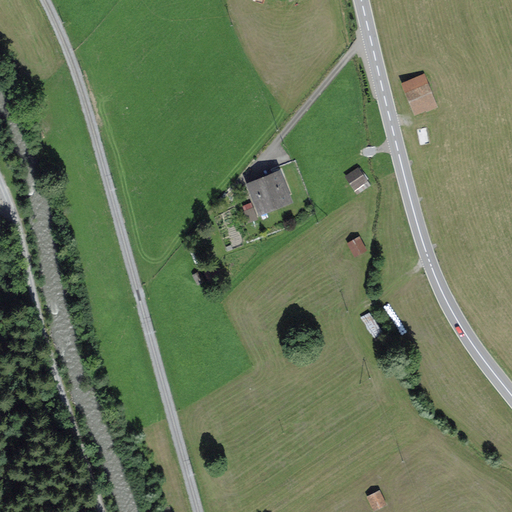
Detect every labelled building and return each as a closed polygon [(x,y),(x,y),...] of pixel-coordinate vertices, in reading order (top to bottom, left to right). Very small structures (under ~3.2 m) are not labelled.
[(425,106),(427,111),(435,108),(425,84),(428,82),(424,75),(405,83),(417,110),(425,106)] [(346,177),(354,189),(366,181),(358,169),(346,177)] [(287,199),(277,175),(264,180),(274,204),(287,199)] [(251,185),(261,209),(274,204),(264,180),(251,185)] [(349,244),(355,255),(365,250),(359,238),(349,244)] [(205,281),(200,272),(193,275),(198,285),(205,281)] [(369,497),(375,509),(385,504),(379,492),(369,497)]
